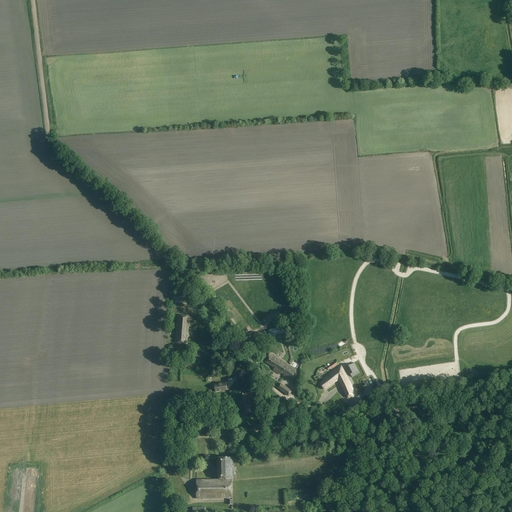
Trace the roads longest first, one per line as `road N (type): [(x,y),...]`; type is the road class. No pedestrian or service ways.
road 1 (track): [(31,0),(53,151),(225,322)]
road 2 (unclassified): [(330,420),(278,393),(225,322)]
road 3 (tertiary): [(368,415),(511,395)]
road 4 (unclassified): [(330,420),(193,437)]
